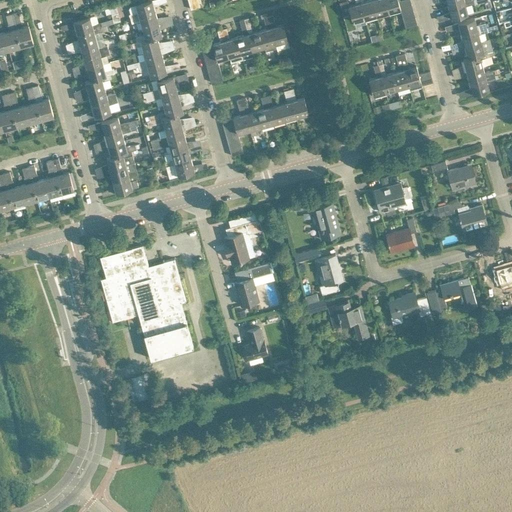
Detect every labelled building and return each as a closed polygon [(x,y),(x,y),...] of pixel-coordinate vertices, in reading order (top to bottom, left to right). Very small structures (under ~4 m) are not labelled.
[(158,2),(157,0),(148,0),(128,6),(130,13),(129,13),(131,18),(155,11),(153,3),(158,2)] [(202,5),(200,0),(199,0),(189,3),(191,9),(202,5)] [(365,19),(359,0),(355,0),(356,3),(348,5),(347,0),(341,0),(339,1),(343,14),(350,12),(353,22),(356,21),(357,27),(367,24),(365,19)] [(377,15),(372,0),(368,0),(365,1),(365,0),(359,0),(365,19),(377,15)] [(389,12),(385,0),(372,0),(377,15),(389,12)] [(401,9),(400,8),(399,1),(398,0),(385,0),(389,12),(401,9)] [(474,3),(473,0),(465,0),(448,5),(450,11),(446,14),(447,18),(451,17),(452,17),(468,12),(466,5),(474,3)] [(402,14),(414,11),(412,4),(400,8),(401,9),(402,14)] [(33,42),(28,24),(22,26),(18,11),(12,13),(21,45),(33,42)] [(157,19),(155,11),(131,18),(132,23),(140,21),(142,28),(163,22),(162,18),(157,19)] [(415,18),(414,11),(402,14),(404,21),(415,18)] [(21,45),(12,13),(6,14),(10,30),(4,31),(9,48),(21,45)] [(268,15),(277,48),(277,49),(289,45),(283,23),(276,25),(273,14),(268,15)] [(77,33),(107,25),(105,20),(98,22),(96,16),(95,15),(91,16),(90,16),(74,21),(71,22),(72,25),(75,25),(77,33)] [(277,48),(268,15),(263,17),(267,28),(260,30),(264,46),(265,51),(277,48)] [(264,46),(260,30),(252,32),(248,17),(244,18),(252,49),(264,46)] [(474,17),(458,21),(458,22),(453,24),(454,27),(459,26),(461,33),(486,27),(485,22),(476,25),(474,17)] [(252,49),(244,18),(239,20),(243,34),(236,36),(243,58),(254,55),(252,49)] [(417,25),(415,18),(404,21),(406,28),(417,25)] [(164,24),(163,22),(142,28),(144,35),(136,37),(137,42),(157,36),(162,35),(160,27),(164,24)] [(108,29),(107,25),(77,33),(79,40),(74,41),(75,45),(97,39),(95,33),(101,31),(108,29)] [(243,58),(236,36),(229,38),(226,27),(222,28),(230,56),(231,62),(243,58)] [(487,31),(486,27),(461,33),(463,41),(461,42),(462,46),(481,41),(479,34),(487,31)] [(230,56),(222,28),(217,30),(220,41),(213,43),(213,44),(215,50),(216,55),(217,59),(230,56)] [(0,50),(9,48),(4,31),(0,32),(0,50)] [(381,32),(370,35),(372,41),(383,38),(381,32)] [(157,36),(137,42),(132,43),(134,48),(142,45),(144,52),(163,47),(166,46),(165,43),(162,44),(162,41),(159,42),(157,36)] [(510,37),(501,39),(503,45),(511,43),(510,37)] [(493,50),(489,38),(481,41),(462,46),(463,52),(461,53),(463,58),(493,50)] [(99,46),(97,39),(75,45),(76,49),(81,48),(83,56),(109,49),(109,48),(107,44),(105,44),(99,46)] [(215,50),(213,44),(202,47),(203,53),(215,50)] [(164,50),(163,47),(144,52),(146,59),(127,65),(128,69),(139,66),(164,59),(161,51),(164,50)] [(110,53),(109,49),(83,56),(86,64),(83,65),(84,68),(103,62),(101,55),(110,53)] [(216,55),(215,50),(203,53),(205,59),(216,55)] [(481,58),(491,55),(492,55),(493,53),(493,50),(463,58),(464,64),(465,66),(461,69),(461,71),(483,65),(481,58)] [(117,51),(107,54),(109,60),(119,58),(117,51)] [(418,73),(416,65),(409,67),(404,52),(400,54),(410,89),(422,86),(422,84),(420,79),(418,73)] [(410,89),(400,54),(395,55),(400,70),(393,72),(397,88),(399,94),(410,91),(410,89)] [(218,61),(217,59),(216,55),(205,59),(206,64),(218,61)] [(166,67),(164,59),(139,66),(140,71),(148,68),(150,76),(167,71),(171,69),(170,66),(166,67)] [(386,91),(397,88),(393,72),(386,74),(383,63),(382,59),(377,60),(378,64),(386,91)] [(109,61),(103,62),(84,68),(85,72),(88,71),(90,79),(110,73),(115,72),(114,67),(111,68),(109,61)] [(219,67),(218,61),(206,64),(208,70),(219,67)] [(386,91),(378,64),(373,65),(376,76),(369,78),(374,95),(386,91)] [(485,73),(483,65),(461,71),(462,75),(468,75),(469,82),(494,75),(493,70),(485,73)] [(221,73),(219,67),(208,70),(210,76),(221,73)] [(129,80),(126,69),(120,70),(124,82),(129,80)] [(420,79),(432,76),(430,70),(418,73),(420,79)] [(111,78),(110,73),(90,79),(85,80),(87,88),(85,89),(85,93),(105,87),(111,86),(109,78),(111,78)] [(223,79),(222,77),(221,73),(210,76),(211,82),(223,79)] [(178,75),(173,76),(157,80),(159,87),(143,92),(144,97),(147,96),(177,88),(179,87),(177,79),(179,78),(178,75)] [(495,79),(494,75),(469,82),(471,89),(469,90),(470,93),(472,93),(473,94),(489,89),(487,81),(495,79)] [(433,81),(432,76),(420,79),(422,84),(433,81)] [(53,115),(49,98),(42,99),(38,84),(32,85),(41,118),(53,115)] [(41,118),(32,85),(26,87),(30,103),(24,104),(29,122),(41,118)] [(107,94),(105,87),(85,93),(86,96),(89,96),(91,103),(116,97),(115,92),(107,94)] [(293,87),(288,89),(296,116),(308,113),(304,96),(296,98),(293,87)] [(179,95),(177,88),(147,96),(148,100),(161,96),(163,104),(182,98),(182,95),(179,95)] [(296,116),(288,89),(284,90),(287,101),(280,103),(285,119),(296,116)] [(29,122),(24,104),(18,106),(14,91),(8,92),(17,125),(29,122)] [(17,125),(8,92),(2,94),(6,109),(0,110),(0,113),(4,129),(17,125)] [(285,119),(280,103),(273,105),(270,94),(265,95),(273,123),(285,119)] [(111,111),(109,104),(122,100),(121,95),(116,97),(91,103),(94,111),(89,113),(90,116),(95,115),(95,116),(111,111)] [(273,123),(265,95),(261,96),(264,107),(257,109),(261,126),(273,123)] [(261,126),(257,109),(250,111),(246,97),(241,98),(250,129),(251,135),(263,132),(261,126)] [(184,98),(182,98),(163,104),(165,110),(148,115),(150,120),(183,111),(181,103),(185,101),(184,98)] [(250,129),(241,98),(237,99),(241,114),(233,116),(234,117),(235,123),(237,129),(238,132),(250,129)] [(389,103),(390,108),(402,105),(400,99),(389,103)] [(183,111),(150,120),(147,121),(148,125),(163,121),(165,128),(184,123),(183,120),(181,120),(180,117),(185,116),(183,111)] [(97,125),(103,125),(105,132),(129,125),(137,123),(136,119),(120,123),(118,116),(101,120),(102,121),(96,122),(97,125)] [(235,123),(234,117),(222,120),(223,126),(235,123)] [(185,126),(184,123),(165,128),(167,135),(151,140),(152,145),(185,136),(183,128),(185,126)] [(237,129),(235,123),(223,126),(225,132),(237,129)] [(131,130),(129,125),(105,132),(107,140),(102,142),(103,145),(124,139),(122,133),(131,130)] [(238,134),(238,132),(237,129),(225,132),(227,138),(238,134)] [(240,140),(238,134),(227,138),(228,143),(240,140)] [(187,142),(185,136),(152,145),(153,149),(170,144),(172,151),(191,146),(193,145),(192,141),(187,142)] [(124,139),(103,145),(104,149),(109,148),(111,155),(131,150),(136,148),(135,144),(126,147),(124,139)] [(241,146),(240,140),(228,143),(230,149),(241,146)] [(192,149),(191,146),(172,151),(174,158),(165,161),(166,165),(191,159),(189,151),(192,149)] [(243,152),(242,150),(241,146),(230,149),(232,155),(243,152)] [(131,150),(111,155),(106,156),(108,165),(104,167),(105,171),(135,162),(131,150)] [(73,189),(68,171),(63,173),(58,157),(52,159),(62,192),(73,189)] [(62,192),(52,159),(46,161),(50,176),(45,178),(49,195),(62,192)] [(193,165),(191,159),(166,165),(170,177),(195,170),(194,170),(197,169),(196,165),(193,165)] [(447,167),(445,161),(445,160),(431,164),(432,170),(447,167)] [(138,173),(135,162),(105,171),(106,175),(111,174),(113,181),(138,173)] [(49,195),(45,178),(38,179),(34,164),(28,166),(37,198),(49,195)] [(475,182),(471,167),(470,164),(447,170),(452,188),(475,182)] [(37,198),(28,166),(22,168),(26,183),(20,185),(25,202),(37,198)] [(25,202),(20,185),(14,186),(10,171),(4,173),(13,205),(25,202)] [(13,205),(4,173),(0,173),(0,183),(2,190),(0,190),(0,207),(0,209),(13,205)] [(139,178),(138,173),(113,181),(115,188),(111,189),(112,193),(116,192),(116,193),(139,186),(136,179),(139,178)] [(401,187),(400,183),(375,190),(379,204),(378,204),(378,205),(380,211),(386,209),(387,214),(395,212),(393,207),(392,201),(410,196),(407,185),(401,187)] [(312,205),(312,204),(310,197),(292,202),(294,210),(312,205)] [(482,204),(475,205),(475,208),(470,209),(470,207),(466,204),(462,206),(460,199),(443,204),(444,210),(457,207),(460,216),(459,217),(459,219),(460,218),(463,228),(487,222),(482,204)] [(332,202),(315,206),(320,222),(318,223),(320,227),(321,227),(322,229),(324,237),(340,233),(337,225),(338,225),(332,202)] [(443,204),(437,206),(440,215),(445,214),(444,210),(443,204)] [(242,232),(247,230),(248,233),(262,229),(257,212),(229,220),(230,226),(225,227),(228,235),(225,236),(226,242),(224,243),(227,256),(230,255),(232,262),(239,260),(240,261),(242,260),(241,259),(249,257),(242,232)] [(416,231),(416,230),(413,217),(407,219),(409,227),(386,234),(388,241),(388,243),(389,243),(391,251),(414,244),(411,232),(416,231)] [(178,272),(174,257),(163,260),(148,264),(142,244),(100,256),(105,276),(100,278),(112,320),(133,314),(138,313),(151,358),(193,346),(181,301),(186,300),(178,272)] [(321,254),(319,247),(294,253),(296,261),(321,254)] [(343,279),(338,260),(336,253),(316,258),(323,285),(320,286),(322,293),(338,289),(336,281),(337,282),(338,281),(343,279)] [(511,263),(495,268),(501,290),(511,286),(511,263)] [(265,264),(235,273),(237,280),(235,281),(241,304),(258,299),(253,278),(268,274),(265,264)] [(435,289),(428,291),(434,313),(441,310),(440,308),(447,307),(444,296),(450,295),(452,295),(452,294),(460,292),(465,308),(477,305),(469,278),(464,279),(463,278),(440,284),(441,290),(436,291),(435,289)] [(435,327),(426,296),(416,299),(414,292),(406,294),(407,295),(389,300),(393,316),(391,316),(392,322),(394,323),(401,321),(402,319),(401,314),(419,309),(420,315),(424,314),(428,329),(435,327)] [(326,307),(324,299),(324,298),(307,302),(309,312),(326,307)] [(349,301),(340,304),(328,307),(334,326),(342,324),(342,322),(353,319),(358,338),(368,335),(360,305),(359,305),(359,307),(351,309),(349,301)] [(263,339),(261,332),(259,326),(247,330),(251,343),(244,344),(248,358),(268,353),(264,339),(263,339)] [(295,361),(283,364),(285,372),(297,369),(295,361)] [(145,403),(141,386),(146,384),(145,378),(130,381),(135,405),(145,403)]
